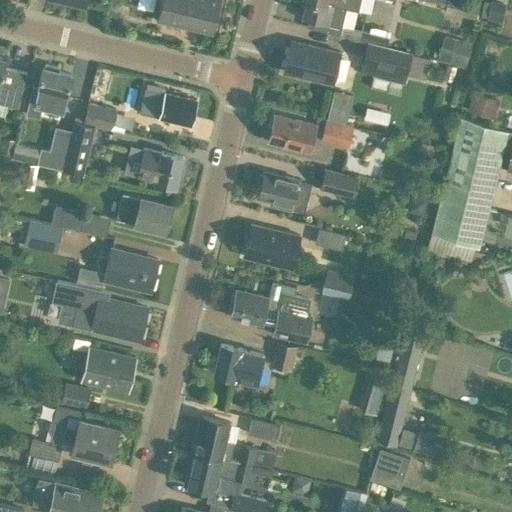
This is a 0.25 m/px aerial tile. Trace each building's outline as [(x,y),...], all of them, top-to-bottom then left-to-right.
[(221,0),(162,0),(158,19),(212,32),(212,33),(213,33),(221,0)] [(302,0),(307,2),(307,0),(316,3),(317,0),(347,7),(350,8),(352,1),(351,0),(302,0)] [(307,2),(303,17),(309,18),(307,26),(340,34),(369,41),(388,45),(390,37),(353,27),(352,27),(356,9),(350,8),(347,7),(317,0),(316,3),(307,0),(307,2)] [(477,21),(481,3),(467,0),(453,0),(451,11),(467,15),(466,18),(477,21)] [(482,0),(479,15),(487,17),(487,18),(500,20),(503,3),(491,0),(490,1),(485,0),(482,0)] [(466,65),(473,41),(455,36),(448,60),(466,65)] [(333,81),(339,52),(293,41),(286,70),(333,81)] [(425,55),(368,41),(360,71),(375,75),(372,86),(388,91),(391,79),(405,83),(408,73),(424,77),(430,57),(425,55)] [(28,71),(3,65),(5,57),(0,56),(0,101),(20,106),(28,71)] [(455,65),(446,63),(442,78),(451,81),(455,65)] [(42,107),(43,104),(63,108),(67,95),(68,95),(73,74),(44,67),(39,88),(34,86),(30,104),(42,107)] [(342,119),(349,90),(329,85),(322,114),(342,119)] [(197,99),(166,92),(146,87),(140,112),(192,124),(197,99)] [(500,99),(473,90),(468,108),(494,116),(500,99)] [(84,122),(94,125),(124,132),(129,111),(89,102),(84,122)] [(310,150),(314,133),(322,135),(321,140),(349,147),(354,124),(319,115),(317,123),(275,113),(269,140),(310,150)] [(460,115),(432,234),(473,247),(478,248),(498,166),(507,130),(460,115)] [(63,169),(66,170),(82,174),(94,125),(84,122),(75,120),(74,124),(63,169)] [(74,124),(62,121),(55,151),(42,148),(39,163),(53,166),(53,167),(63,169),(74,124)] [(511,131),(507,130),(498,166),(507,168),(511,169),(511,131)] [(418,155),(430,157),(433,145),(421,142),(418,155)] [(12,148),(3,146),(1,154),(10,156),(12,148)] [(145,148),(144,149),(134,147),(128,171),(138,174),(138,175),(156,179),(155,180),(176,185),(177,183),(179,182),(181,181),(183,175),(182,173),(179,171),(183,156),(163,151),(162,152),(145,148)] [(34,186),(38,163),(24,161),(20,183),(34,186)] [(359,175),(325,167),(320,189),(354,197),(359,175)] [(299,178),(264,170),(264,173),(260,174),(258,181),(261,184),(258,196),(273,200),(272,205),(292,209),(292,208),(305,211),(311,183),(299,180),(299,178)] [(172,203),(141,196),(123,192),(117,218),(166,229),(172,203)] [(62,225),(63,225),(89,231),(89,232),(107,236),(111,218),(56,204),(52,223),(62,225)] [(61,226),(29,218),(22,244),(55,252),(61,226)] [(293,267),(301,235),(252,223),(244,255),(293,267)] [(347,233),(320,227),(316,242),(343,249),(347,233)] [(402,245),(410,247),(414,231),(406,229),(402,245)] [(426,250),(448,257),(449,252),(469,259),(473,247),(432,234),(426,250)] [(151,289),(158,258),(112,247),(104,278),(151,289)] [(328,269),(325,280),(351,286),(354,275),(328,269)] [(0,292),(5,294),(9,277),(0,275),(0,292)] [(348,298),(351,286),(325,280),(322,292),(348,298)] [(269,296),(237,288),(236,292),(233,293),(231,299),(233,301),(230,315),(263,323),(263,321),(275,324),(273,333),(307,341),(313,315),(307,314),(310,298),(283,292),(280,302),(268,299),(269,296)] [(140,338),(148,308),(100,297),(93,327),(140,338)] [(402,385),(416,329),(407,326),(392,382),(402,385)] [(298,345),(277,340),(271,365),(292,370),(298,345)] [(389,360),(393,344),(378,340),(374,356),(389,360)] [(214,373),(235,378),(257,384),(264,354),(242,349),(242,347),(222,342),(214,373)] [(128,390),(136,356),(90,345),(83,380),(128,390)] [(369,386),(382,390),(385,379),(372,375),(369,386)] [(93,388),(66,381),(61,400),(88,407),(93,388)] [(392,382),(376,441),(385,443),(391,424),(398,426),(401,415),(394,413),(402,385),(392,382)] [(46,397),(47,390),(28,386),(26,393),(46,397)] [(57,459),(60,446),(71,448),(70,451),(109,461),(118,426),(82,417),(84,409),(57,403),(53,419),(56,420),(51,441),(31,436),(27,452),(57,459)] [(268,407),(266,413),(274,416),(276,409),(268,407)] [(231,458),(235,442),(226,440),(230,422),(204,415),(195,450),(231,458)] [(276,423),(252,417),(248,432),(272,438),(276,423)] [(437,456),(442,436),(419,429),(418,432),(403,428),(398,444),(414,448),(413,449),(419,451),(419,454),(434,458),(435,456),(437,456)] [(236,460),(271,468),(275,451),(240,443),(236,459),(236,460)] [(375,444),(366,475),(396,485),(406,454),(375,444)] [(273,469),(271,468),(236,460),(236,459),(231,458),(195,450),(187,484),(209,490),(207,500),(260,511),(261,511),(264,501),(240,496),(244,480),(251,482),(253,472),(271,477),(273,469)] [(495,478),(503,480),(505,471),(497,469),(495,478)] [(292,473),(291,488),(306,489),(307,474),(292,473)] [(98,511),(102,493),(55,482),(39,478),(38,482),(37,481),(34,488),(33,492),(33,497),(33,499),(34,499),(33,504),(49,508),(48,511),(98,511)] [(362,511),(368,491),(344,485),(337,511),(362,511)] [(0,511),(24,511),(25,507),(0,500),(0,511)] [(260,511),(207,500),(206,500),(230,506),(228,511),(208,511),(182,506),(180,511),(260,511)]
